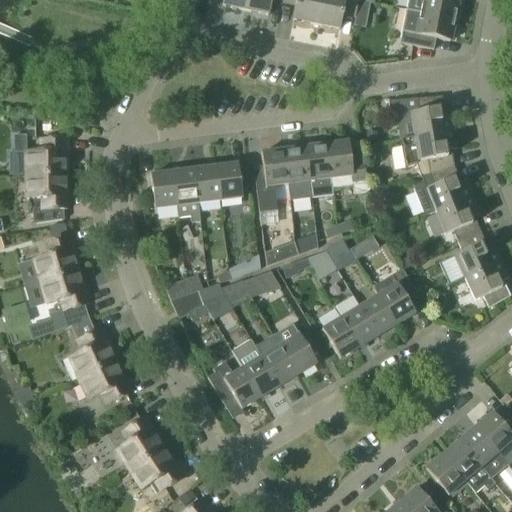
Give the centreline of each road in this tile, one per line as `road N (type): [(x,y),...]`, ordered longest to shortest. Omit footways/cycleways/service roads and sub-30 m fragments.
road 1 (residential): [(118,140),(119,239),(148,324),(227,468)]
road 2 (residential): [(462,362),(430,350),(416,354),(227,468)]
road 3 (residential): [(118,140),(332,112),(349,89)]
road 4 (residential): [(321,511),(450,403),(462,362)]
road 5 (residential): [(349,89),(333,65),(170,33)]
road 6 (residential): [(349,89),(488,71)]
